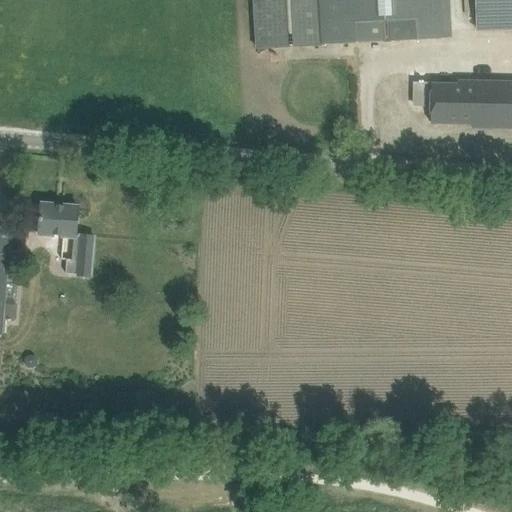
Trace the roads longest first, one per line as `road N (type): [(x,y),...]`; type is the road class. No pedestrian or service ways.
road 1 (unclassified): [(511,178),(0,137)]
road 2 (track): [(0,478),(377,478),(485,511)]
